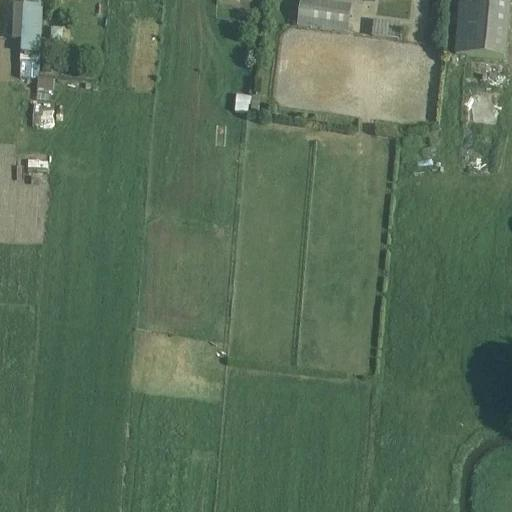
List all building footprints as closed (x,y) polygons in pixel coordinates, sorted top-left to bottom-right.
[(33,0),(33,8),(43,8),(43,0),(33,0)] [(351,7),(301,0),(300,0),(297,28),(347,34),(351,7)] [(509,0),(459,0),(455,57),(504,61),(509,0)] [(14,6),(12,42),(22,43),(21,54),(40,56),(43,8),(33,8),(14,6)] [(399,25),(373,22),(372,38),(398,41),(399,25)]
